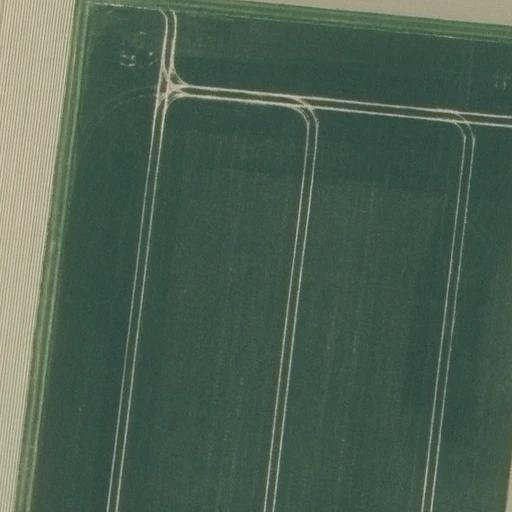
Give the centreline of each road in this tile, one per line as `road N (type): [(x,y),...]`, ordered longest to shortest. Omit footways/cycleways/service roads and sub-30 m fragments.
road 1 (track): [(84,0),(21,511)]
road 2 (track): [(190,0),(511,31)]
